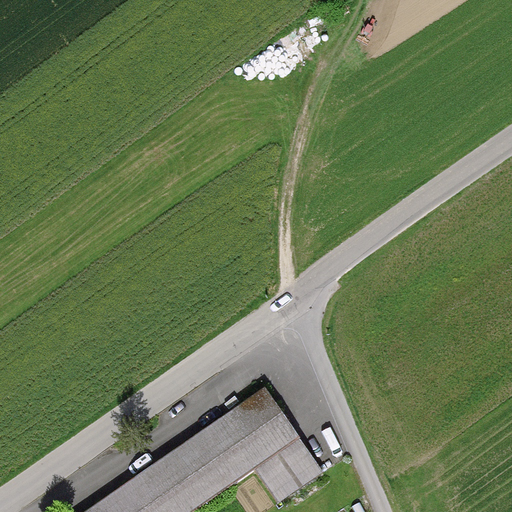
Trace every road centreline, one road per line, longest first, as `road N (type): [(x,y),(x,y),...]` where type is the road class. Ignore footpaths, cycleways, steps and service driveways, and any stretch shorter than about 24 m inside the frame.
road 1 (unclassified): [(0,502),(511,152)]
road 2 (track): [(349,0),(297,127),(285,251),(293,304)]
road 3 (track): [(383,511),(293,304)]
